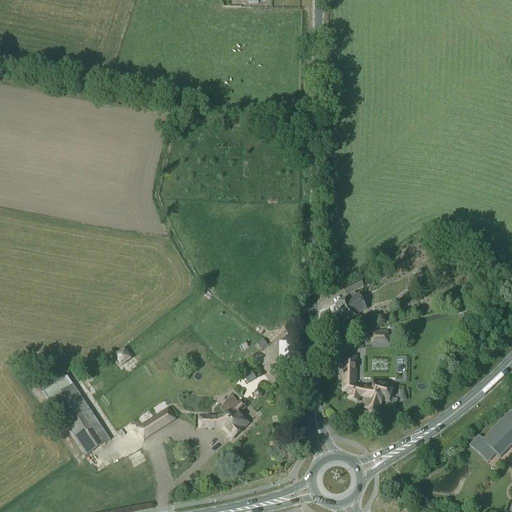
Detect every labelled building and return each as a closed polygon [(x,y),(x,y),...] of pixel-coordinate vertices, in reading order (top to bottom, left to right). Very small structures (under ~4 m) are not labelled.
[(346,297),(364,288),(360,281),(342,290),(346,297)] [(357,296),(336,306),(344,323),(358,316),(357,315),(364,311),(357,296)] [(286,333),(286,363),(297,363),(297,333),(286,333)] [(263,341),(257,345),(261,350),(266,346),(263,341)] [(114,357),(122,367),(132,359),(124,349),(114,357)] [(388,404),(392,389),(374,384),(371,393),(355,388),(356,358),(343,358),(343,392),(351,395),(349,400),(357,402),(359,396),(370,399),(366,410),(377,413),(380,401),(388,404)] [(250,373),(243,377),(248,385),(256,380),(251,372),(250,373)] [(73,385),(71,387),(49,401),(47,402),(83,456),(85,458),(110,441),(109,439),(108,439),(73,385)] [(407,402),(405,394),(399,396),(401,404),(407,402)] [(199,417),(199,429),(222,430),(232,440),(249,424),(239,414),(245,408),(240,402),(237,405),(233,399),(228,402),(222,410),(227,414),(223,418),(199,417)] [(140,427),(137,429),(137,430),(144,440),(176,421),(169,409),(168,410),(140,427)] [(500,459),(511,446),(511,414),(510,412),(483,441),(478,437),(469,447),(482,459),(490,450),(500,459)]
